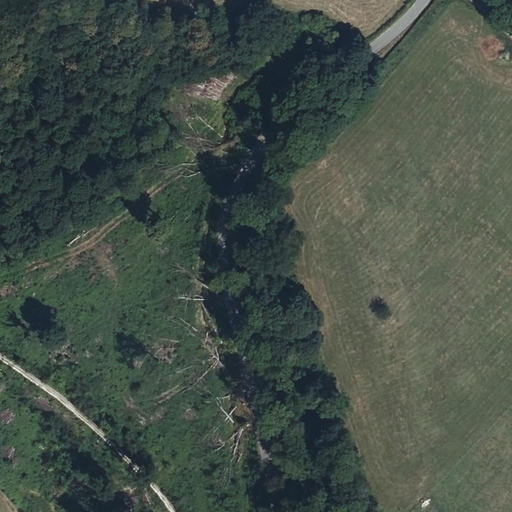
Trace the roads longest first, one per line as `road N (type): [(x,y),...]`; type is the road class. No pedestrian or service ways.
road 1 (unclassified): [(272,511),(224,271),(228,206),(248,165),(282,126),(421,0)]
road 2 (track): [(0,352),(78,408),(171,511)]
